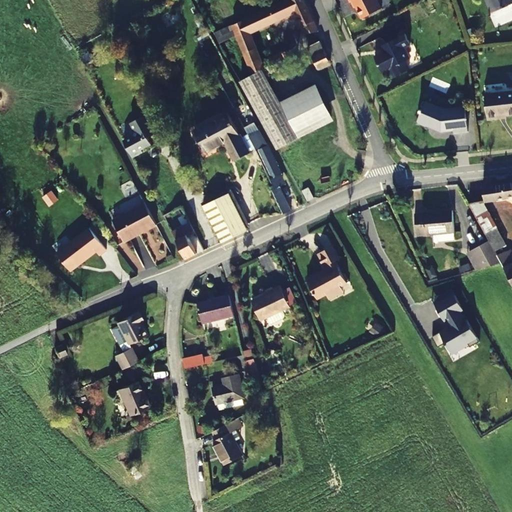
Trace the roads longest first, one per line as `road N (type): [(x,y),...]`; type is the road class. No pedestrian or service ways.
road 1 (residential): [(389,179),(174,275)]
road 2 (residential): [(174,275),(171,350),(198,502)]
road 3 (residential): [(314,0),(389,179)]
road 4 (residential): [(0,351),(174,275)]
road 5 (unknown): [(221,251),(154,143)]
road 6 (residential): [(511,166),(389,179)]
